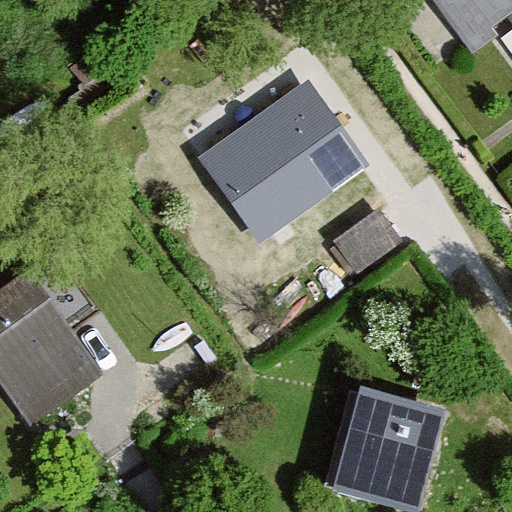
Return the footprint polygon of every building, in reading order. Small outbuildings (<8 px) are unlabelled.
[(511,0),(433,0),(466,46),(507,16),(511,12),(511,0)] [(308,92),(210,159),(261,232),(358,165),(308,92)] [(394,241),(371,206),(324,236),(347,272),(394,241)] [(27,272),(0,289),(0,385),(26,425),(97,378),(27,272)] [(419,511),(446,413),(358,389),(331,490),(415,511),(419,511)]
